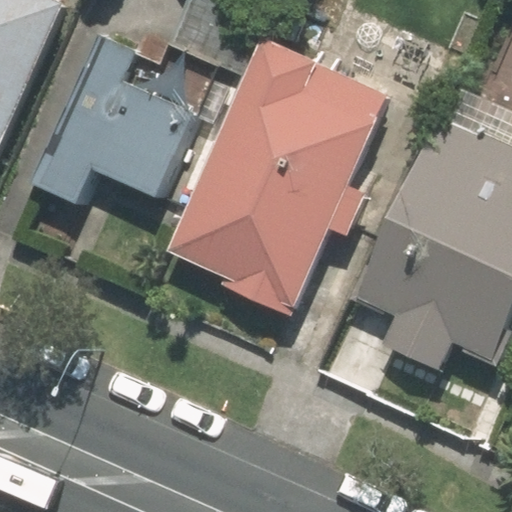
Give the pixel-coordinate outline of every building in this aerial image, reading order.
[(25,0),(0,0),(0,167),(63,15),(25,0)] [(182,10),(167,49),(222,70),(236,30),(182,10)] [(95,180),(150,206),(190,119),(124,89),(139,56),(101,39),(29,195),(78,218),(95,180)] [(278,343),(316,360),(349,287),(317,273),(332,239),(348,247),(367,203),(351,196),(390,108),(260,50),(168,258),(230,286),(224,301),(285,328),(278,343)] [(491,370),(511,323),(511,116),(452,90),(436,125),(354,309),(393,326),(380,355),(439,381),(452,352),(491,370)] [(385,340),(344,321),(316,380),(357,399),(385,340)]
